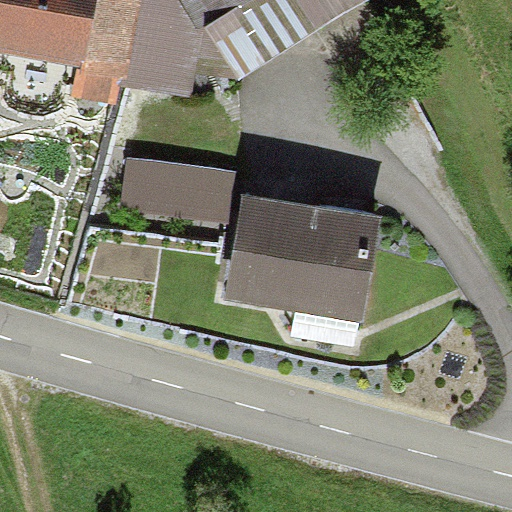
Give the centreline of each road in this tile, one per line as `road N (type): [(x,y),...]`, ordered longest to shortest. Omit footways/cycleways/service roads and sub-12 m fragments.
road 1 (tertiary): [(511,479),(0,336)]
road 2 (unknown): [(511,349),(453,227),(414,181),(292,74)]
road 3 (track): [(39,511),(6,338)]
